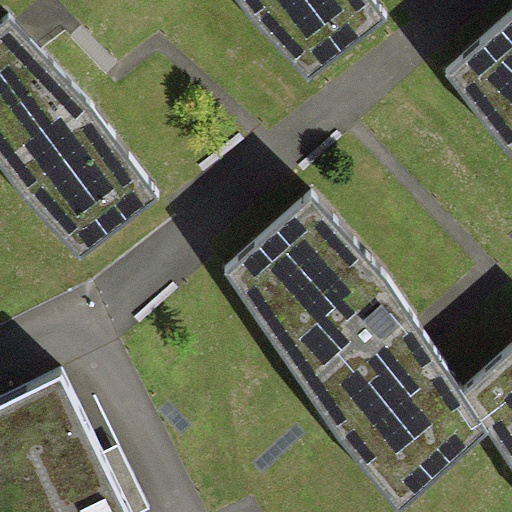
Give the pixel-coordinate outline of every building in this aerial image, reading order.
[(252,0),(312,61),(388,2),(386,0),(252,0)] [(511,1),(451,54),(505,130),(511,135),(511,1)] [(0,135),(26,172),(86,234),(161,175),(95,84),(13,7),(0,16),(0,135)] [(486,406),(466,376),(436,339),(386,266),(314,181),(228,258),(340,415),(399,482),(486,406)] [(511,342),(466,376),(486,406),(511,452),(511,342)] [(142,511),(60,351),(0,382),(0,511),(142,511)]
